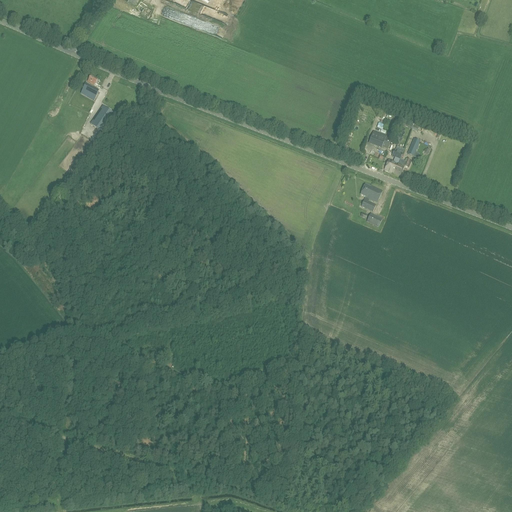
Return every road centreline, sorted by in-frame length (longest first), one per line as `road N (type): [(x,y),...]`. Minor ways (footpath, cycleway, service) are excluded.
road 1 (tertiary): [(511,227),(73,54)]
road 2 (track): [(304,511),(0,417)]
road 3 (track): [(281,504),(305,325)]
